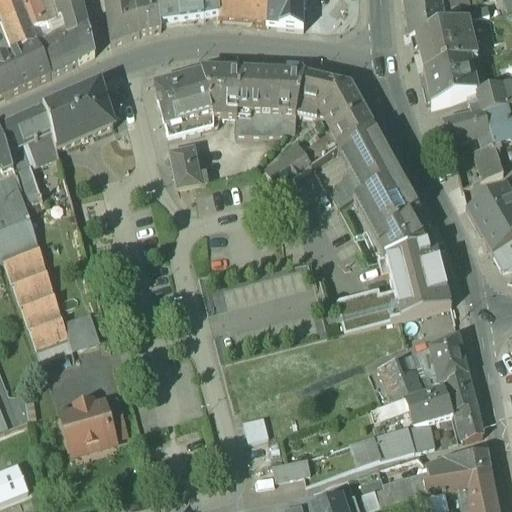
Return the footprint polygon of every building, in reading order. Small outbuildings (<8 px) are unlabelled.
[(18,0),(0,0),(0,14),(3,21),(23,13),(18,0)] [(46,20),(39,0),(18,0),(23,13),(31,34),(32,35),(44,31),(49,29),(46,20)] [(50,0),(58,26),(62,25),(66,36),(63,38),(78,67),(94,58),(80,1),(79,0),(50,0)] [(103,0),(111,49),(139,39),(139,38),(134,0),(103,0)] [(156,1),(144,3),(143,0),(134,0),(139,38),(160,33),(160,29),(156,1)] [(156,0),(156,1),(160,29),(180,26),(180,27),(204,23),(218,21),(217,0),(156,0)] [(217,0),(218,21),(219,26),(266,30),(267,0),(217,0)] [(301,0),(267,0),(266,30),(302,33),(301,0)] [(402,0),(404,12),(431,5),(430,0),(402,0)] [(467,0),(448,0),(444,1),(447,13),(468,8),(469,8),(467,0)] [(511,0),(503,0),(506,12),(511,10),(511,0)] [(431,5),(404,12),(409,43),(415,42),(444,34),(439,3),(431,5)] [(23,13),(3,21),(10,42),(31,34),(23,13)] [(487,15),(471,19),(473,26),(489,22),(487,15)] [(49,29),(44,31),(50,44),(63,38),(66,36),(62,25),(58,26),(49,29)] [(444,34),(415,42),(423,76),(468,65),(477,62),(469,28),(444,34)] [(31,34),(10,42),(16,57),(36,48),(37,48),(32,35),(31,34)] [(78,67),(63,38),(50,44),(38,51),(51,80),(78,67)] [(16,57),(0,63),(0,102),(51,80),(38,51),(36,48),(16,57)] [(468,65),(423,76),(431,110),(451,105),(476,97),(475,96),(476,95),(468,65)] [(238,75),(200,73),(202,79),(213,121),(218,121),(235,122),(237,122),(237,115),(236,115),(238,75)] [(265,77),(238,75),(236,115),(237,115),(295,118),(296,116),(299,104),(305,79),(277,77),(278,75),(265,75),(265,77)] [(202,79),(167,89),(164,86),(156,88),(155,92),(168,141),(213,129),(213,121),(202,79)] [(340,87),(305,79),(299,104),(320,109),(324,116),(329,123),(324,126),(327,131),(332,128),(336,136),(344,148),(344,149),(374,130),(373,128),(350,90),(346,89),(347,87),(340,85),(340,87)] [(100,87),(43,112),(55,154),(113,130),(100,87)] [(476,95),(475,96),(476,97),(481,117),(484,117),(506,110),(500,89),(476,95)] [(320,109),(299,104),(296,116),(316,120),(324,116),(320,109)] [(511,141),(511,129),(506,110),(484,117),(494,148),(503,145),(511,141)] [(43,112),(0,131),(0,134),(13,172),(15,176),(23,173),(23,174),(31,171),(23,151),(28,149),(36,169),(57,161),(55,154),(43,112)] [(295,118),(237,115),(237,122),(235,122),(234,136),(264,138),(294,135),(295,118)] [(481,117),(441,126),(450,146),(466,143),(466,142),(477,139),(482,153),(476,155),(476,154),(473,155),(476,166),(497,159),(494,148),(484,117),(481,117)] [(374,130),(344,149),(344,148),(337,153),(344,165),(350,176),(344,180),(339,196),(333,200),(339,210),(353,202),(384,258),(428,247),(410,216),(419,211),(400,177),(381,142),(374,130)] [(0,134),(0,173),(1,174),(2,176),(13,172),(0,134)] [(336,136),(304,157),(312,170),(337,153),(344,148),(336,136)] [(510,164),(503,145),(494,148),(497,159),(500,167),(504,166),(510,164)] [(193,150),(168,155),(176,191),(201,186),(193,150)] [(301,152),(265,175),(276,193),(312,170),(304,157),(301,152)] [(23,174),(23,173),(15,176),(25,210),(42,204),(34,180),(27,183),(23,174)] [(0,191),(1,195),(0,195),(0,267),(2,266),(40,368),(72,356),(71,353),(63,326),(25,212),(24,213),(14,180),(0,185),(0,191)] [(511,199),(505,188),(467,212),(492,255),(511,242),(511,199)] [(511,242),(492,255),(502,272),(511,269),(511,242)] [(428,247),(384,258),(395,299),(401,321),(415,317),(451,308),(435,245),(428,247)] [(378,290),(336,301),(345,335),(401,321),(395,299),(382,302),(378,290)] [(86,320),(63,326),(71,353),(94,346),(86,320)] [(458,338),(430,349),(439,387),(444,385),(467,376),(458,338)] [(395,363),(379,370),(393,404),(405,399),(422,393),(414,374),(401,379),(395,363)] [(467,376),(444,385),(454,415),(455,414),(476,406),(467,376)] [(0,378),(0,437),(28,426),(25,402),(9,400),(0,378)] [(444,391),(405,402),(413,426),(429,424),(453,417),(444,391)] [(396,405),(376,412),(380,424),(401,417),(396,405)] [(116,406),(103,409),(109,433),(122,429),(116,406)] [(476,406),(455,414),(462,442),(483,437),(476,406)] [(91,408),(77,412),(78,416),(62,421),(72,455),(126,439),(123,429),(122,429),(109,433),(103,409),(92,412),(91,408)] [(263,422),(243,427),(248,447),(268,442),(263,422)] [(429,428),(417,429),(407,431),(414,454),(434,449),(429,428)] [(407,431),(372,442),(379,464),(414,454),(407,431)] [(379,464),(372,442),(351,449),(358,471),(379,464)] [(265,449),(245,453),(247,463),(267,459),(265,449)] [(486,454),(443,461),(425,469),(430,484),(490,474),(486,454)] [(308,465),(272,472),(275,486),(310,479),(308,465)] [(0,508),(28,498),(18,472),(0,478),(0,508)] [(430,484),(423,485),(426,499),(437,498),(438,498),(444,497),(445,498),(449,497),(458,495),(460,506),(464,506),(468,505),(469,511),(497,511),(490,474),(430,484)] [(380,482),(360,487),(364,501),(374,498),(374,497),(383,494),(380,482)] [(423,485),(396,490),(405,504),(426,499),(423,485)] [(383,494),(374,497),(374,498),(378,511),(380,511),(405,504),(396,490),(383,494)] [(437,498),(426,499),(429,511),(451,511),(449,497),(445,498),(444,497),(438,498),(437,498)] [(313,511),(343,511),(342,507),(341,503),(313,511)] [(357,511),(355,503),(342,507),(343,511),(357,511)]
